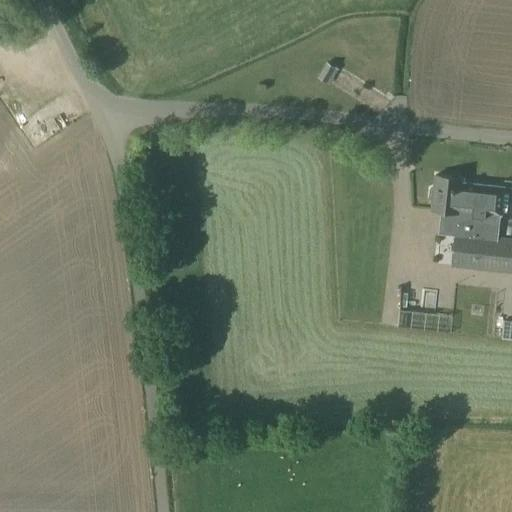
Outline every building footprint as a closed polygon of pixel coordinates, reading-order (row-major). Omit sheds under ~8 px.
[(327,62),(318,77),(330,85),(339,70),(327,62)] [(0,137),(0,151),(8,148),(3,136),(0,137)] [(431,189),(430,198),(433,201),(432,211),(446,212),(445,221),(444,232),(456,233),(470,235),(499,238),(501,224),(504,188),(464,183),(464,178),(436,175),(435,187),(431,189)] [(456,233),(453,267),(511,273),(511,239),(499,238),(470,235),(456,233)] [(445,329),(487,330),(488,284),(446,283),(445,329)] [(440,311),(397,310),(397,323),(440,324),(440,311)]
